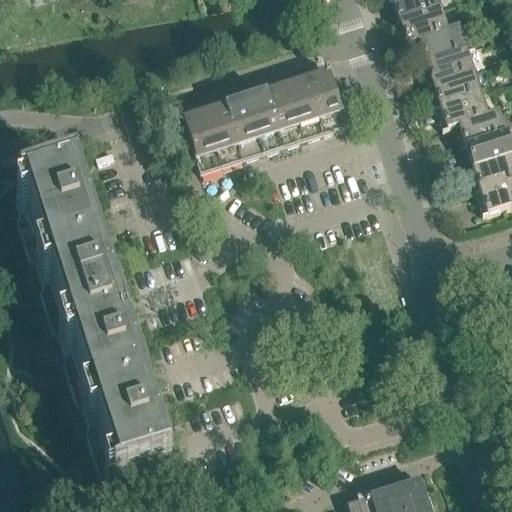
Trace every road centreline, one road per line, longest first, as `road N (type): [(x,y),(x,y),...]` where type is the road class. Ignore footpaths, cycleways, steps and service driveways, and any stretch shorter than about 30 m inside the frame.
road 1 (residential): [(127,178),(139,214),(185,201),(276,262),(301,228),(410,197)]
road 2 (residential): [(433,283),(504,511)]
road 3 (residential): [(349,0),(410,197)]
